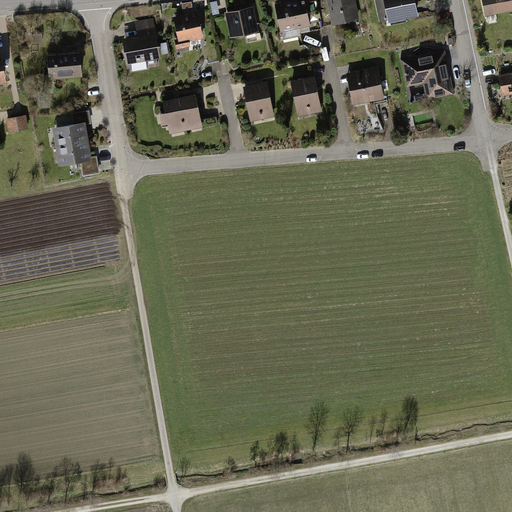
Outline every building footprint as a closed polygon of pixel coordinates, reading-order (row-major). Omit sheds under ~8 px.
[(308,0),(289,0),(277,2),(285,40),(304,36),(302,27),(313,25),(308,0)] [(358,0),(329,0),(335,25),(362,20),(358,0)] [(418,0),(376,0),(381,23),(388,22),(388,26),(408,22),(408,18),(421,15),(418,0)] [(511,0),(483,0),(486,14),(511,9),(511,0)] [(256,6),(226,12),(230,38),(246,35),(248,44),(262,42),(256,6)] [(200,11),(175,15),(181,52),(193,50),(192,39),(204,37),(200,11)] [(125,37),(129,62),(134,61),(136,70),(151,68),(149,59),(162,57),(155,17),(138,20),(140,34),(125,37)] [(44,34),(35,34),(36,43),(45,43),(44,34)] [(405,47),(395,50),(396,58),(407,55),(405,47)] [(83,50),(49,53),(52,78),(86,75),(83,50)] [(446,50),(401,60),(408,87),(423,84),(427,102),(456,95),(446,50)] [(0,55),(0,81),(10,80),(7,55),(0,55)] [(380,66),(348,72),(354,109),(370,106),(369,99),(385,96),(380,66)] [(511,93),(511,70),(500,72),(504,95),(511,93)] [(317,75),(292,80),(299,119),(325,114),(317,75)] [(270,79),(244,84),(251,123),(278,118),(270,79)] [(198,93),(165,99),(167,111),(162,112),(164,126),(170,125),(171,134),(204,128),(198,93)] [(56,127),(59,145),(93,139),(90,125),(93,124),(90,109),(73,112),(76,123),(56,127)] [(28,115),(7,118),(9,132),(30,129),(28,115)] [(96,156),(93,139),(59,145),(62,165),(83,162),(85,174),(102,171),(99,155),(96,156)]
